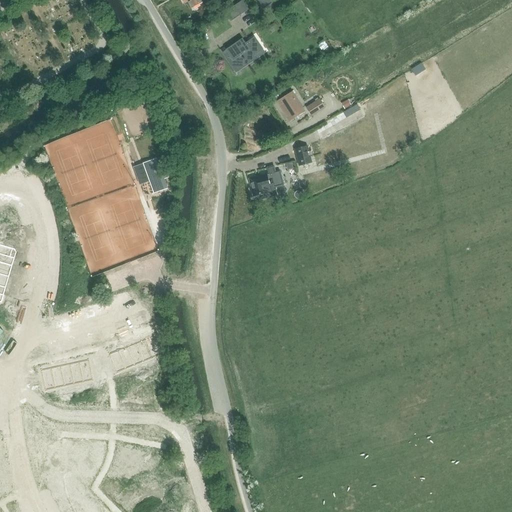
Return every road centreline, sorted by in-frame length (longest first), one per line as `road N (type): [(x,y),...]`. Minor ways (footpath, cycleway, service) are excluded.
road 1 (unclassified): [(250,511),(211,334),(219,133),(144,0)]
road 2 (residential): [(207,511),(180,431),(154,419),(54,414),(8,381)]
road 3 (residential): [(0,187),(16,187),(37,202),(44,233),(41,276),(19,345)]
road 4 (residential): [(8,381),(16,453),(37,511)]
road 5 (residential): [(136,308),(19,345)]
